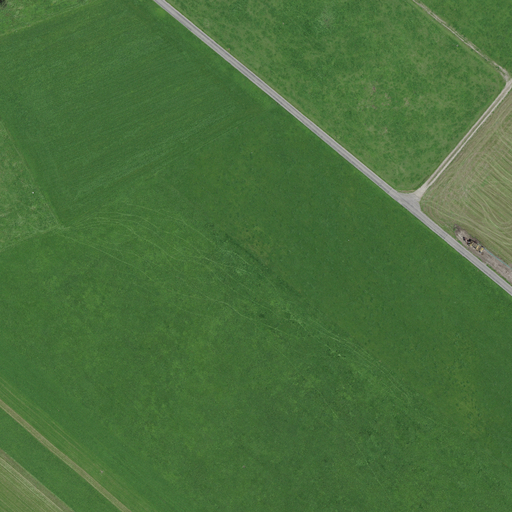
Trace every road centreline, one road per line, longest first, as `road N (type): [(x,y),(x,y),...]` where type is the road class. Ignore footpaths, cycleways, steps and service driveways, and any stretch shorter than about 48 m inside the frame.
road 1 (track): [(511,293),(159,0)]
road 2 (track): [(407,205),(511,85)]
road 3 (track): [(414,0),(511,80)]
